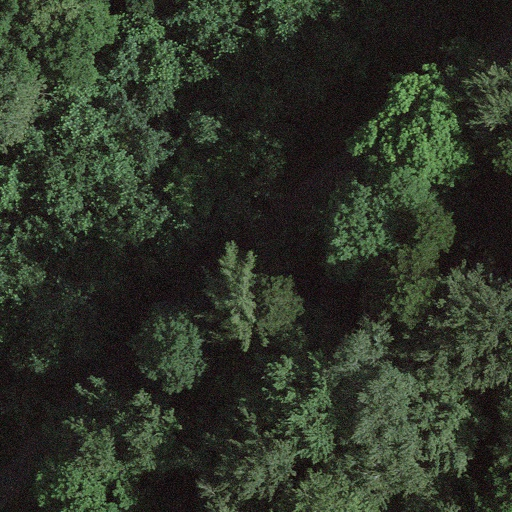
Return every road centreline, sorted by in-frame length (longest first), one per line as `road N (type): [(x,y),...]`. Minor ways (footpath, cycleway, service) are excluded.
road 1 (unclassified): [(0,506),(139,335),(511,41)]
road 2 (track): [(91,0),(0,99)]
